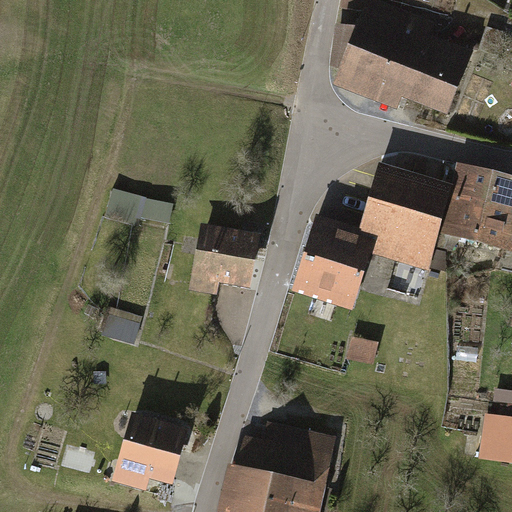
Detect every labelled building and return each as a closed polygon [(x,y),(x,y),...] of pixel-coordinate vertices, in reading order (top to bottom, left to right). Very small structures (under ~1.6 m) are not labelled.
[(435,23),(375,0),(367,0),(334,83),(404,111),(410,94),(458,113),(481,55),(430,35),(435,23)] [(511,248),(511,174),(457,161),(451,183),(440,231),(511,248)] [(440,231),(451,183),(379,166),(363,234),(313,222),(296,298),(360,313),(372,257),(431,271),(440,231)] [(175,206),(113,191),(106,220),(135,227),(137,219),(170,227),(175,206)] [(254,291),(263,239),(203,228),(191,296),(223,301),(226,286),(254,291)] [(112,310),(103,338),(136,348),(145,320),(112,310)] [(379,345),(352,340),(348,361),(376,365),(379,345)] [(107,373),(91,373),(91,385),(107,385),(107,373)] [(511,407),(511,385),(500,384),(498,407),(511,407)] [(191,434),(132,417),(112,487),(147,497),(152,481),(176,488),(191,434)] [(511,465),(511,421),(487,417),(480,461),(511,465)] [(226,511),(321,511),(337,443),(269,428),(265,443),(243,438),(226,511)]
